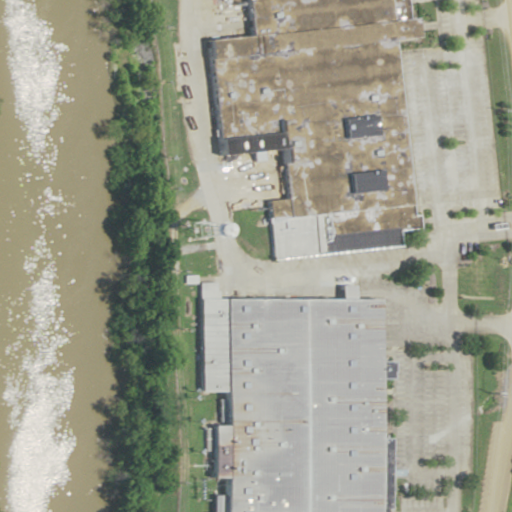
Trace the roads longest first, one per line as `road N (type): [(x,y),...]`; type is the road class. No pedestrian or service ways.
road 1 (residential): [(184,0),(182,103),(192,160),(230,261),(265,269),(407,261),(511,229)]
road 2 (residential): [(449,511),(451,332),(511,326)]
